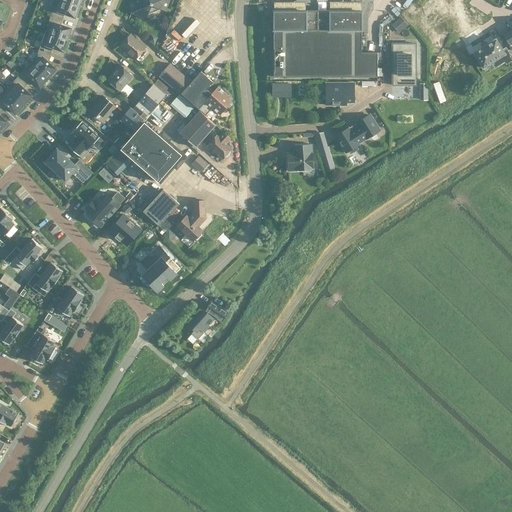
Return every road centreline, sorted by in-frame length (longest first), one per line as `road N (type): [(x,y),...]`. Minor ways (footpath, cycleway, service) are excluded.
road 1 (tertiary): [(157,323),(250,229),(251,134)]
road 2 (tertiary): [(41,511),(109,389),(157,323)]
road 3 (residential): [(97,0),(63,82),(0,151)]
road 4 (residential): [(120,286),(14,169)]
road 5 (residential): [(251,134),(326,126),(386,91)]
road 6 (tertiary): [(251,134),(243,0)]
road 7 (residential): [(55,388),(120,286)]
